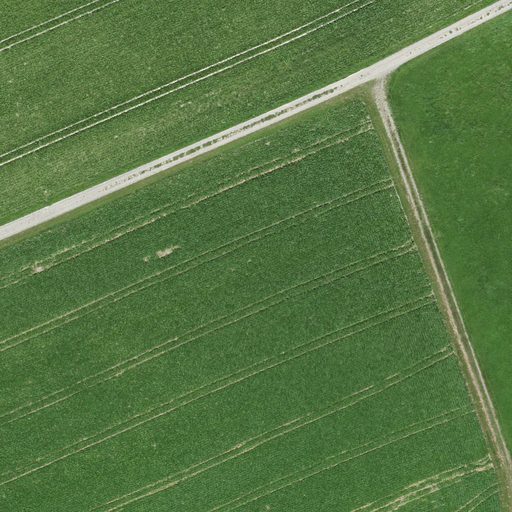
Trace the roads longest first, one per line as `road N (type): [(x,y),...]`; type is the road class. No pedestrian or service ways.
road 1 (track): [(511,3),(373,73),(0,235)]
road 2 (track): [(511,472),(373,73)]
